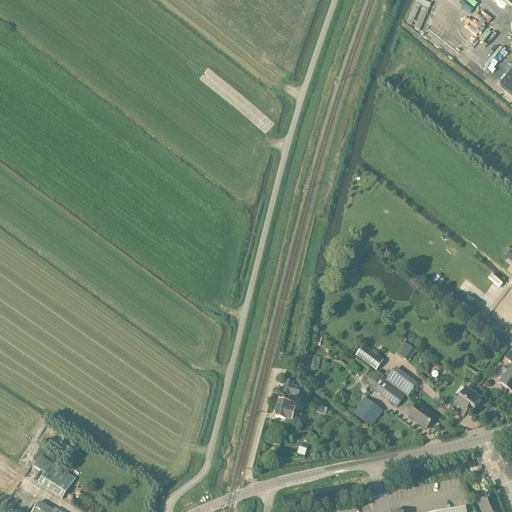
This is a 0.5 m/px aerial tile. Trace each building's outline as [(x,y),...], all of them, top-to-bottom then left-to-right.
[(511,31),(511,32),(511,33),(511,0),(500,0),(511,10),(511,31)] [(415,8),(408,25),(421,30),(430,5),(419,1),(416,8),(415,8)] [(492,73),(500,67),(493,60),(486,66),(492,73)] [(511,70),(499,87),(511,97),(511,70)] [(493,274),(489,279),(499,289),(504,285),(493,274)] [(410,281),(409,282),(417,288),(418,287),(422,281),(414,275),(410,281)] [(408,363),(416,352),(404,343),(396,354),(408,363)] [(383,362),(364,347),(356,357),(376,372),(383,362)] [(511,366),(499,383),(511,392),(511,354),(509,352),(506,357),(504,358),(511,363),(511,366)] [(388,371),(385,375),(389,378),(386,381),(406,396),(406,397),(407,398),(408,397),(417,385),(396,368),(392,374),(388,371)] [(406,396),(386,381),(385,382),(370,371),(361,382),(397,409),(406,397),(406,396)] [(284,381),(281,393),(298,397),(300,389),(292,387),(293,383),(284,381)] [(453,402),(456,404),(452,409),(463,418),(468,412),(467,411),(470,407),(475,411),(482,401),(466,390),(460,398),(457,397),(453,402)] [(295,409),(289,408),(290,404),(283,402),(284,397),(280,396),(279,401),(274,418),(285,420),(292,422),(295,409)] [(383,412),(365,399),(353,415),(371,428),(383,412)] [(404,410),(410,415),(409,417),(427,430),(434,420),(416,406),(417,405),(411,401),(404,410)] [(38,484),(62,500),(76,479),(41,456),(34,467),(45,474),(38,484)] [(500,511),(494,497),(478,504),(481,511),(500,511)] [(59,511),(55,509),(54,511),(39,502),(32,511),(59,511)]
